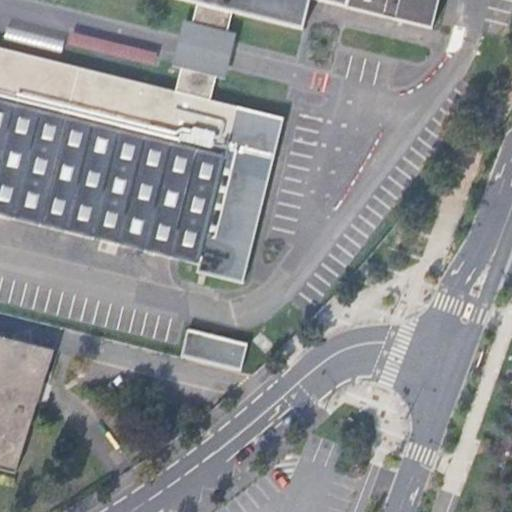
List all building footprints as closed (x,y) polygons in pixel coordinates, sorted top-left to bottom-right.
[(191,26),(226,35),(231,12),(303,28),(309,0),(315,0),(433,29),(440,0),(184,0),(197,3),(191,26)] [(235,37),(226,35),(191,26),(182,23),(179,36),(175,49),(172,62),(181,65),(216,74),(225,76),(227,70),(229,61),(234,42),(235,37)] [(154,63),(156,54),(71,32),(69,41),(154,63)] [(210,100),(216,74),(181,65),(179,73),(175,92),(0,49),(0,214),(113,242),(111,252),(128,256),(130,247),(179,259),(212,266),(210,274),(243,282),(283,118),(210,100)] [(178,356),(239,371),(246,345),(186,330),(178,356)] [(55,351),(0,336),(0,472),(18,477),(39,406),(43,392),(55,351)]
